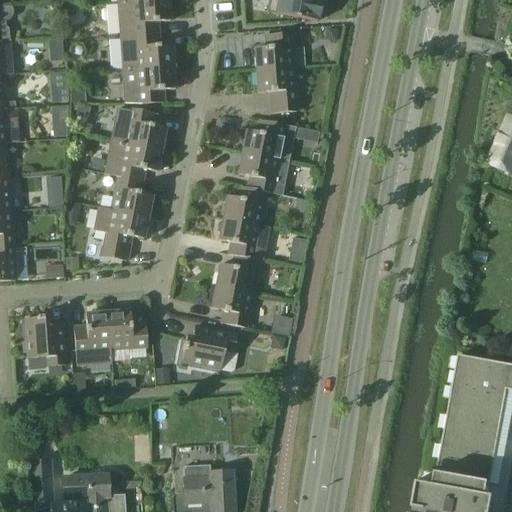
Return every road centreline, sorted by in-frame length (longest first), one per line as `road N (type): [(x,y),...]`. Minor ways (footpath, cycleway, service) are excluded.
road 1 (primary): [(331,511),(421,0)]
road 2 (primary): [(392,0),(304,511)]
road 3 (residential): [(0,297),(146,286),(165,265),(204,54),(201,0)]
